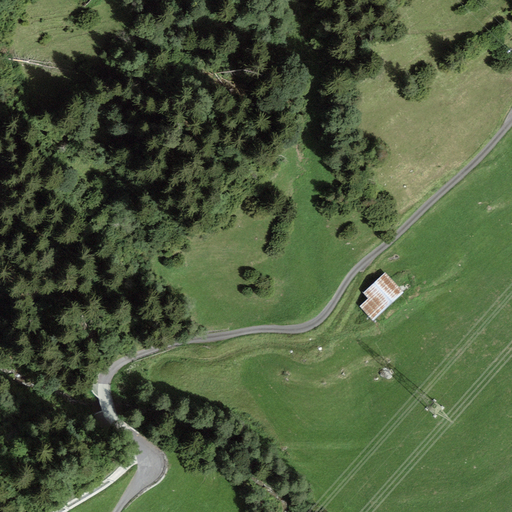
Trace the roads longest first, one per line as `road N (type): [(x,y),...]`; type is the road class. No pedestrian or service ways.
road 1 (track): [(141,447),(113,411),(106,385),(115,367),(180,343),(319,318),(352,270),(511,122)]
road 2 (track): [(343,511),(251,416),(156,375),(172,357),(318,341),(366,273),(367,257)]
